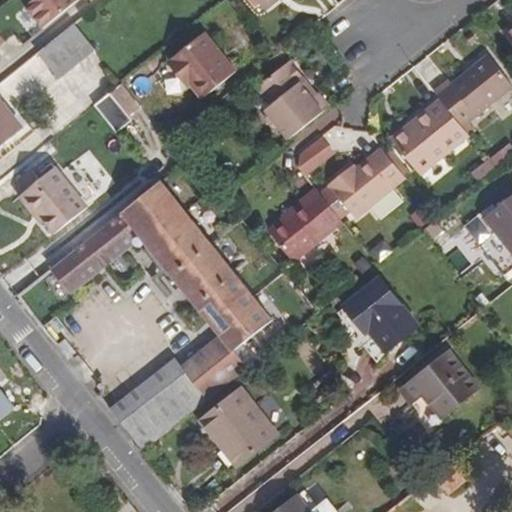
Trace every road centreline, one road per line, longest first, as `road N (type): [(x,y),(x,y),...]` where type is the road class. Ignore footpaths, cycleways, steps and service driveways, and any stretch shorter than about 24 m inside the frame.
road 1 (residential): [(83,416),(0,310)]
road 2 (residential): [(158,511),(83,416)]
